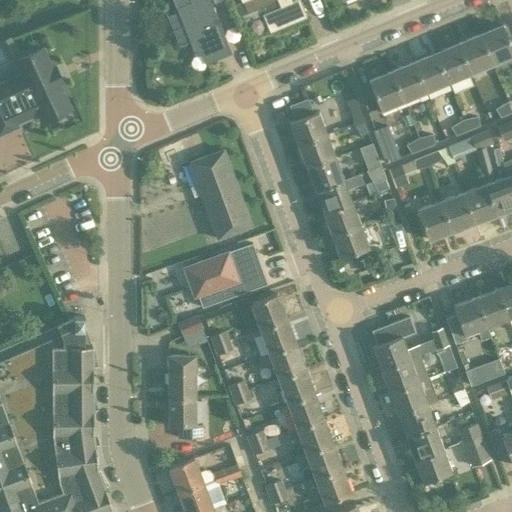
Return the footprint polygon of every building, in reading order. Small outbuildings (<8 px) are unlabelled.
[(190,2),(176,8),(195,56),(202,53),(206,64),(208,63),(207,60),(229,51),(230,51),(209,0),(189,0),(190,0),(190,2)] [(269,33),(305,19),(298,0),(291,3),(289,0),(240,0),(241,2),(246,0),(277,0),(281,8),(262,16),(269,33)] [(479,33),(492,63),(511,54),(511,49),(501,24),(479,33)] [(469,72),(492,63),(479,33),(457,43),(469,72)] [(447,82),(469,72),(457,43),(435,52),(447,82)] [(0,78),(0,135),(18,127),(17,124),(39,114),(42,121),(70,108),(59,84),(62,83),(54,66),(51,68),(42,48),(14,61),(19,70),(0,78)] [(413,62),(425,91),(447,82),(435,52),(413,62)] [(403,101),(425,91),(413,62),(391,71),(403,101)] [(381,110),(403,101),(391,71),(368,81),(381,110)] [(353,124),(363,120),(354,97),(344,101),(349,108),(351,122),(353,124)] [(500,116),(511,111),(508,101),(495,108),(500,116)] [(296,145),(326,134),(318,111),(288,122),(296,145)] [(463,119),(467,130),(479,125),(477,116),(463,119)] [(456,135),(467,130),(463,119),(450,127),(456,135)] [(511,119),(502,123),(497,125),(502,139),(511,135),(511,119)] [(367,132),(363,120),(353,124),(359,136),(367,132)] [(386,162),(398,158),(387,126),(375,130),(386,162)] [(487,129),(470,136),(476,149),(484,145),(492,142),(487,129)] [(296,145),(305,168),(335,157),(326,134),(296,145)] [(418,137),(423,148),(434,143),(432,134),(418,137)] [(470,136),(447,146),(452,158),(476,149),(470,136)] [(411,153),(423,148),(418,137),(406,144),(411,153)] [(215,239),(250,227),(224,150),(189,162),(215,239)] [(437,150),(425,154),(430,165),(442,158),(437,150)] [(430,165),(425,154),(413,159),(415,169),(430,165)] [(313,190),(343,179),(335,157),(305,168),(313,190)] [(377,157),(366,161),(369,169),(380,165),(377,157)] [(511,158),(502,162),(507,176),(511,189),(511,158)] [(384,176),(380,165),(369,169),(376,181),(384,176)] [(389,171),(396,190),(407,186),(400,167),(389,171)] [(511,207),(511,189),(507,176),(485,184),(495,213),(511,207)] [(322,213),(352,202),(343,179),(313,190),(322,213)] [(485,184),(462,193),(472,222),(495,213),(485,184)] [(472,222),(462,193),(439,201),(450,230),(472,222)] [(383,199),(386,214),(396,209),(392,198),(383,199)] [(450,230),(439,201),(416,210),(427,239),(450,230)] [(322,213),(330,236),(360,225),(352,202),(322,213)] [(396,209),(386,214),(393,226),(400,221),(396,209)] [(360,225),(330,236),(339,259),(369,248),(360,225)] [(251,241),(182,266),(197,308),(266,283),(251,241)] [(511,316),(511,284),(499,289),(509,318),(511,316)] [(486,327),(509,318),(499,289),(475,298),(486,327)] [(250,302),(260,327),(285,318),(275,293),(250,302)] [(455,314),(445,318),(455,343),(466,339),(465,335),(477,330),(480,339),(489,336),(486,327),(475,298),(452,307),(455,314)] [(197,314),(177,322),(182,336),(202,329),(198,317),(197,314)] [(67,320),(0,349),(0,511),(99,511),(103,510),(88,470),(84,432),(83,344),(83,316),(72,316),(72,317),(70,318),(67,320)] [(372,347),(380,369),(418,355),(415,347),(407,350),(402,337),(415,332),(409,316),(389,324),(394,338),(372,347)] [(260,327),(269,352),(294,343),(285,318),(260,327)] [(434,340),(425,343),(429,352),(435,349),(437,349),(447,345),(442,332),(441,329),(431,332),(434,340)] [(214,344),(227,339),(224,330),(211,335),(214,344)] [(227,339),(214,344),(217,353),(230,348),(227,339)] [(269,352),(278,377),(303,368),(294,343),(269,352)] [(167,398),(194,398),(194,355),(167,355),(167,398)] [(388,392),(426,378),(418,355),(380,369),(388,392)] [(443,359),(439,361),(444,372),(456,367),(452,356),(446,358),(443,359)] [(481,364),(465,370),(471,384),(485,379),(487,379),(481,364)] [(287,402),(312,393),(303,368),(278,377),(287,402)] [(459,375),(448,379),(452,392),(463,387),(459,375)] [(435,401),(426,378),(388,392),(397,415),(426,404),(435,401)] [(229,384),(232,393),(245,389),(242,379),(229,384)] [(505,379),(494,383),(498,393),(508,389),(505,379)] [(245,389),(232,393),(236,403),(249,398),(245,389)] [(463,391),(453,394),(459,407),(467,403),(463,391)] [(296,427),(321,418),(312,393),(287,402),(296,427)] [(194,426),(194,398),(167,398),(167,426),(176,426),(176,438),(201,438),(201,426),(194,426)] [(405,437),(434,426),(426,404),(397,415),(405,437)] [(306,452),(331,442),(321,418),(296,427),(306,452)] [(475,423),(458,430),(462,441),(469,438),(480,434),(475,423)] [(413,459),(442,448),(434,426),(405,437),(413,459)] [(511,463),(511,430),(499,435),(497,428),(487,432),(496,457),(507,453),(511,464),(511,463)] [(250,443),(264,438),(260,429),(247,434),(250,443)] [(470,464),(488,457),(480,434),(469,438),(462,441),(470,464)] [(264,438),(250,443),(254,453),(267,448),(264,438)] [(315,477),(340,467),(331,442),(306,452),(315,477)] [(451,472),(442,448),(413,459),(422,483),(451,472)] [(193,459),(167,468),(177,493),(202,484),(214,479),(212,473),(205,469),(197,472),(193,459)] [(236,464),(224,468),(228,478),(240,473),(236,464)] [(349,493),(340,467),(315,477),(324,502),(349,493)] [(224,468),(212,473),(214,479),(216,482),(228,478),(224,468)] [(269,493),(282,488),(279,479),(265,484),(269,493)] [(202,484),(177,493),(183,511),(201,511),(211,509),(202,484)] [(286,497),(282,488),(269,493),(272,502),(286,497)]
